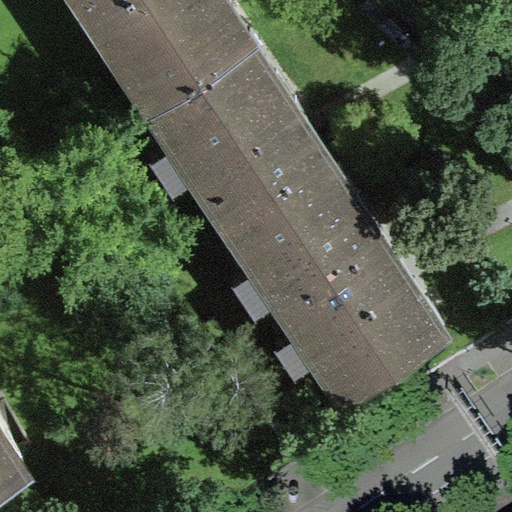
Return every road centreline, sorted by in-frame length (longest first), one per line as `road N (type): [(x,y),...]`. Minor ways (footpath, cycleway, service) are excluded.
road 1 (residential): [(511,128),(403,0)]
road 2 (residential): [(511,423),(377,511)]
